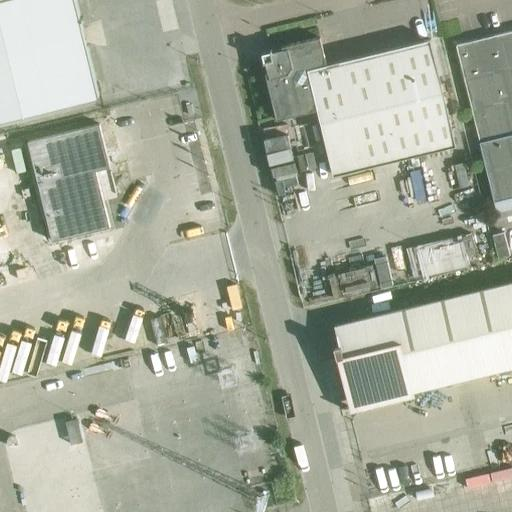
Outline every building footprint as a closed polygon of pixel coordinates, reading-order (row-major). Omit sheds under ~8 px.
[(0,0),(0,119),(100,95),(99,95),(88,47),(83,27),(76,0),(0,0)] [(511,31),(456,45),(494,201),(511,196),(511,31)] [(277,119),(318,109),(333,175),(456,145),(430,39),(327,65),(320,37),(282,47),(282,49),(267,53),(264,57),(268,72),(266,73),(277,119)] [(268,125),(278,165),(302,159),(291,119),(268,125)] [(0,268),(5,268),(8,267),(10,265),(12,263),(13,260),(13,258),(13,255),(12,251),(110,227),(96,171),(110,167),(106,153),(107,153),(99,124),(0,148),(0,268)] [(286,171),(288,184),(318,179),(316,166),(286,171)] [(423,275),(472,262),(464,232),(415,245),(423,275)] [(320,301),(341,294),(332,270),(312,277),(320,301)] [(354,405),(511,366),(511,282),(335,325),(340,345),(334,346),(337,357),(343,356),(354,405)]
